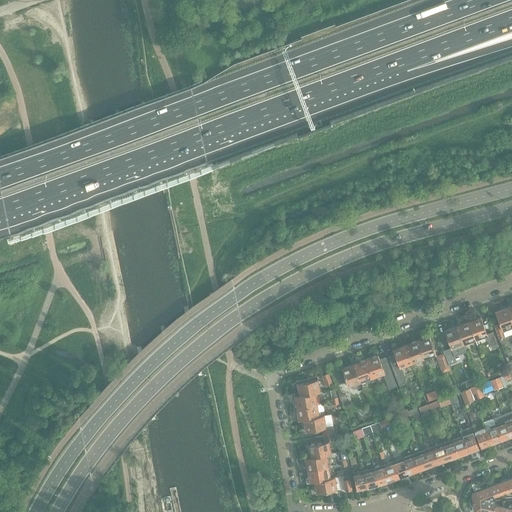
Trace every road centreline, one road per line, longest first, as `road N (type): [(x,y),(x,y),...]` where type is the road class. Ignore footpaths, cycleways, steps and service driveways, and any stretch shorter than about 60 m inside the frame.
road 1 (secondary): [(511,187),(344,236),(203,316),(123,387),(35,511)]
road 2 (secondary): [(57,511),(140,399),(242,313),(348,255),(511,209)]
road 3 (motorway): [(486,0),(0,179)]
road 4 (motorway): [(0,211),(403,61)]
road 5 (residential): [(292,511),(273,376),(511,282)]
road 6 (residential): [(511,457),(383,509)]
